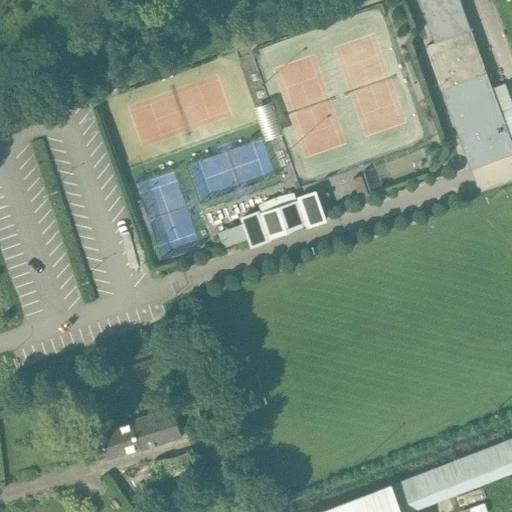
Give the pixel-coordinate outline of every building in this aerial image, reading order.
[(511,142),(459,0),(419,0),(435,42),(426,45),(471,168),(511,152),(511,142)] [(282,132),(278,119),(271,122),(265,102),(256,105),(265,136),(282,132)] [(361,175),(352,178),(360,201),(369,197),(361,175)] [(270,198),(258,204),(260,211),(244,217),(244,215),(243,216),(253,245),(271,238),(327,219),(316,189),(296,196),(294,191),(281,194),(270,198)] [(203,401),(191,405),(197,425),(210,420),(203,401)] [(132,419),(133,421),(99,432),(107,458),(141,447),(142,450),(183,438),(173,406),(132,419)] [(511,435),(392,482),(403,511),(406,511),(511,471),(511,435)] [(187,451),(154,462),(162,487),(194,477),(194,478),(235,465),(228,443),(188,455),(187,451)] [(403,511),(392,482),(314,511),(403,511)]
